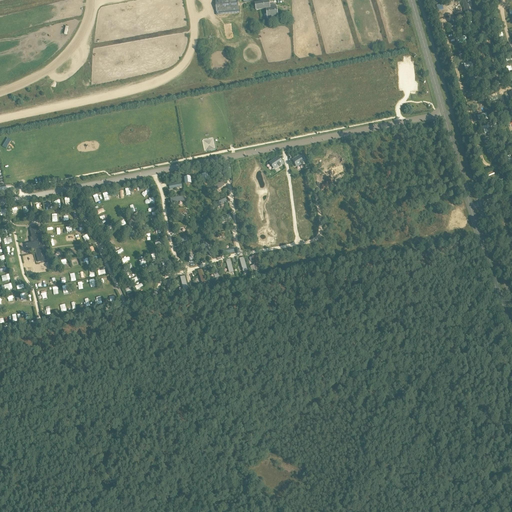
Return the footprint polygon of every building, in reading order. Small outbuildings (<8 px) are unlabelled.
[(237,0),(214,0),(216,16),(239,13),(237,0)] [(466,0),(464,0),(462,1),(464,8),(465,8),(467,12),(471,10),(466,0)] [(255,4),(252,5),(253,11),(266,9),(267,19),(277,18),(276,7),(270,8),(268,1),(254,3),(255,4)] [(301,156),(293,161),(295,164),(294,164),(295,165),(297,167),(301,164),(303,163),(305,162),(301,156)] [(278,158),(270,163),(272,166),(272,167),(273,167),(274,169),(278,166),(278,167),(280,165),(282,164),(278,158)] [(224,185),(221,182),(211,190),(211,189),(214,193),(215,192),(214,192),(217,190),(217,191),(224,185)] [(227,203),(225,199),(213,205),(214,205),(216,208),(217,208),(217,207),(219,206),(220,207),(227,203)] [(231,219),(229,215),(217,220),(219,224),(220,223),(222,222),(223,222),(231,219)] [(34,243),(26,245),(26,247),(26,248),(26,249),(27,249),(27,251),(36,249),(37,252),(35,252),(38,262),(46,260),(38,227),(30,229),(32,240),(34,240),(34,243)] [(211,258),(214,255),(206,244),(206,245),(203,248),(203,249),(204,248),(206,251),(205,251),(211,258)] [(260,269),(256,256),(252,257),(255,266),(255,265),(256,268),(255,268),(256,269),(260,268),(260,269)] [(219,278),(215,265),(210,267),(213,275),(214,275),(215,277),(214,278),(215,279),(219,277),(219,278)] [(206,283),(202,270),(197,272),(200,280),(201,280),(202,282),(201,282),(202,283),(206,282),(206,283)]
